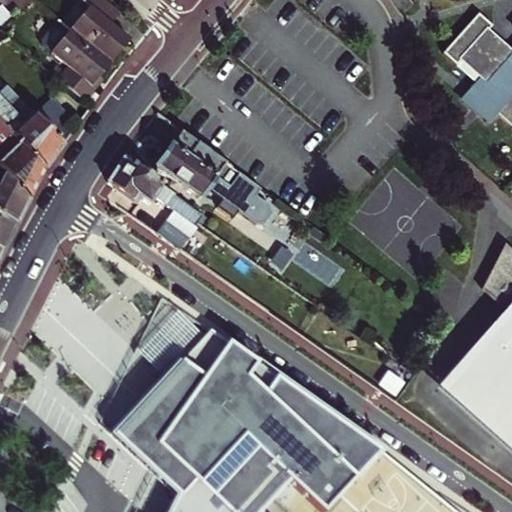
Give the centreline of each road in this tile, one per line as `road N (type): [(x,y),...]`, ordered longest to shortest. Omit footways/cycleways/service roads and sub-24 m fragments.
road 1 (residential): [(67,194),(511,511)]
road 2 (tertiary): [(67,194),(114,122),(189,33)]
road 3 (tertiary): [(0,327),(67,194)]
